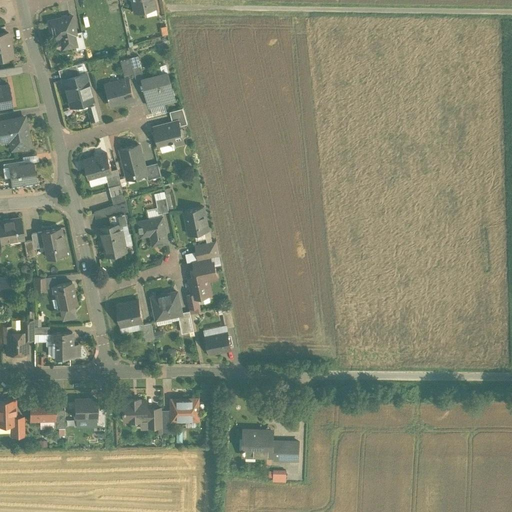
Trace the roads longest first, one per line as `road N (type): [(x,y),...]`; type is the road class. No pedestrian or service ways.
road 1 (residential): [(511,377),(115,377)]
road 2 (unclassified): [(511,12),(171,8)]
